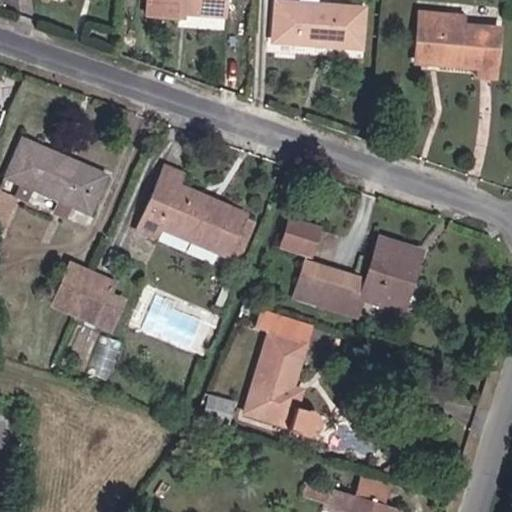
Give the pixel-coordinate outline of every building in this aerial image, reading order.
[(225,16),(226,0),(146,0),(146,17),(180,19),(181,13),(225,16)] [(359,47),(362,10),(276,3),(273,41),(359,47)] [(493,78),(497,28),(461,25),(443,24),(444,15),(418,13),(415,55),(440,57),(439,64),(476,67),(475,76),(493,78)] [(461,25),(462,17),(444,15),(443,24),(461,25)] [(439,64),(440,57),(415,55),(414,62),(439,64)] [(56,201),(70,207),(89,215),(106,175),(75,162),(73,167),(60,161),(62,156),(20,138),(2,177),(18,184),(32,190),(56,201)] [(75,162),(62,156),(60,161),(73,167),(75,162)] [(140,220),(160,228),(227,256),(229,251),(243,218),(245,215),(175,185),(180,174),(163,167),(140,220)] [(26,203),(32,190),(18,184),(12,197),(17,199),(26,203)] [(0,238),(17,199),(12,197),(0,191),(0,238)] [(65,220),(70,207),(56,201),(50,213),(65,220)] [(238,255),(252,223),(243,218),(229,251),(238,255)] [(155,242),(160,228),(140,220),(134,233),(155,242)] [(311,255),(319,230),(287,220),(279,246),(311,255)] [(410,281),(419,251),(378,238),(364,281),(319,267),(308,300),(355,315),(360,299),(395,310),(405,280),(410,281)] [(308,300),(319,267),(303,262),(292,296),(308,300)] [(73,314),(90,274),(69,265),(52,305),(73,314)] [(95,324),(109,292),(113,284),(90,274),(73,314),(95,324)] [(401,311),(410,281),(405,280),(395,310),(401,311)] [(109,329),(123,298),(109,292),(95,324),(109,329)] [(308,327),(258,311),(253,326),(269,331),(304,343),(308,327)] [(301,434),(306,436),(310,435),(313,434),(315,432),(317,429),(318,427),(318,424),(318,421),(317,418),(316,417),(314,415),(313,413),(308,411),(305,410),(294,407),(299,390),(290,388),(304,343),(269,331),(243,412),(288,426),(287,430),(301,434)] [(222,423),(226,406),(210,402),(206,419),(222,423)] [(383,505),(389,487),(359,477),(353,496),(383,505)] [(400,511),(401,510),(383,505),(353,496),(308,482),(304,493),(327,501),(324,508),(337,511),(400,511)]
